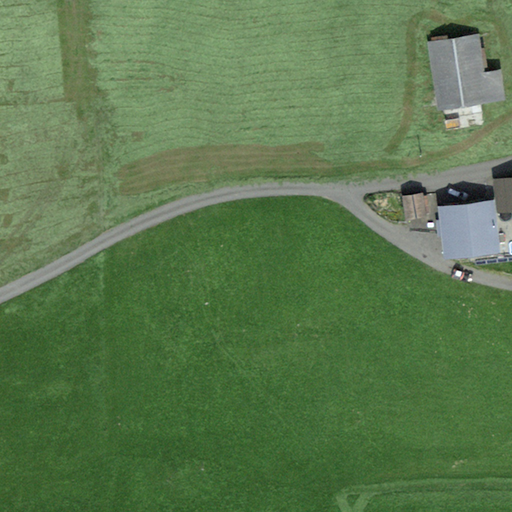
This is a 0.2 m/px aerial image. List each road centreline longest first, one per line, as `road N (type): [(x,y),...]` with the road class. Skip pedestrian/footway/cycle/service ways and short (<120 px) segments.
road 1 (track): [(0,295),(192,201),(246,189),(348,190),(511,163)]
road 2 (track): [(511,284),(432,259),(363,213),(348,190)]
